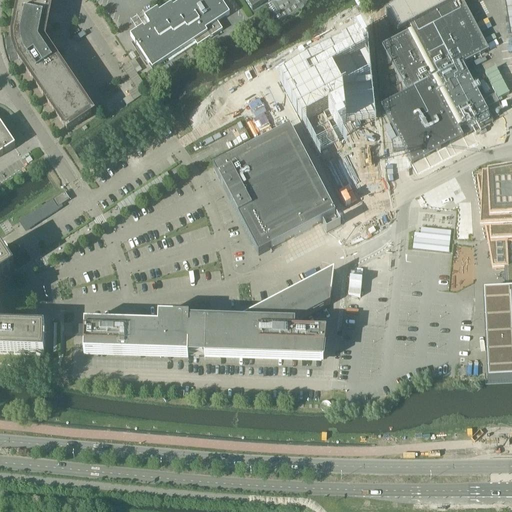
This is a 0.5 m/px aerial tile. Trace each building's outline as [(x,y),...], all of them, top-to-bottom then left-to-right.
[(45,32),(51,0),(21,0),(14,37),(15,49),(18,59),(67,132),(92,115),(50,52),(51,51),(53,43),(52,43),(51,39),(52,39),(48,32),(45,32)] [(159,66),(184,49),(198,40),(201,45),(210,39),(222,31),(218,23),(230,15),(219,0),(185,0),(173,8),(171,5),(159,13),(157,10),(151,14),(144,18),(150,27),(145,31),(143,28),(130,36),(152,70),(159,66)] [(244,0),(252,11),(268,0),(274,0),(275,0),(276,1),(277,1),(278,1),(279,0),(244,0)] [(405,0),(385,13),(398,33),(406,29),(408,33),(382,46),(406,93),(381,106),(411,165),(463,138),(463,137),(467,135),(467,136),(493,122),(463,65),(489,51),(462,0),(405,0)] [(304,65),(278,82),(346,209),(384,189),(368,43),(361,29),(353,34),(355,38),(304,65)] [(139,67),(135,60),(130,63),(134,70),(139,67)] [(130,64),(123,69),(136,88),(128,93),(134,101),(142,96),(140,94),(147,89),(130,64)] [(485,101),(489,108),(498,103),(494,96),(485,101)] [(0,124),(0,157),(15,147),(0,124)] [(224,165),(213,169),(258,256),(335,216),(290,129),(223,165),(224,165)] [(222,138),(219,134),(212,138),(215,142),(222,138)] [(205,147),(214,142),(211,138),(202,143),(205,147)] [(167,173),(117,206),(120,210),(123,215),(173,182),(170,178),(167,173)] [(511,173),(476,180),(492,271),(503,270),(503,277),(504,293),(484,294),(488,382),(511,381),(511,173)] [(57,209),(70,201),(65,193),(52,201),(57,209)] [(57,209),(52,201),(19,223),(25,233),(59,211),(57,209)] [(0,249),(0,352),(44,354),(45,327),(0,326),(0,281),(15,271),(0,249)] [(299,322),(308,317),(320,311),(313,297),(332,288),(334,272),(235,324),(206,323),(205,358),(204,360),(323,363),(325,349),(327,335),(298,334),(299,322)] [(330,306),(331,295),(332,293),(332,288),(313,297),(320,311),(326,308),(330,306)] [(188,359),(189,330),(202,331),(202,319),(158,318),(158,328),(85,326),(84,356),(188,359)]
